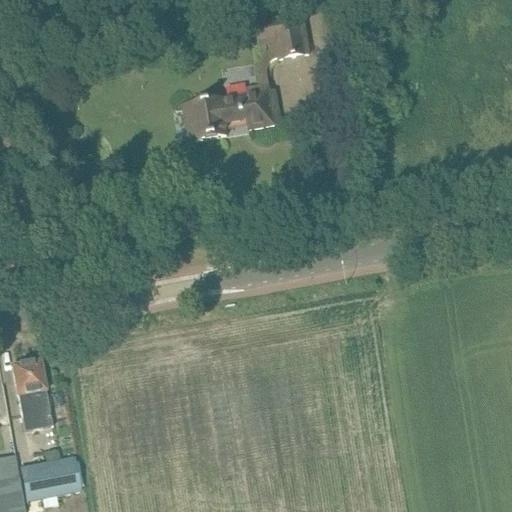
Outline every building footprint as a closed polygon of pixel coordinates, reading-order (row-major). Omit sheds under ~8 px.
[(268,45),(269,52),(267,53),(264,55),(260,60),(258,64),(256,69),(256,72),(258,87),(246,89),(248,96),(184,108),(190,143),(226,137),(225,127),(248,122),(249,131),(280,125),(274,91),(270,92),(269,86),(268,86),(267,77),(267,71),(269,65),(271,61),(274,58),(279,63),(312,57),(303,12),(251,22),(255,48),(268,45)] [(340,43),(339,34),(337,12),(320,13),(323,45),(340,43)] [(52,429),(40,362),(12,367),(24,434),(52,429)] [(0,487),(12,486),(7,460),(0,460),(0,487)] [(76,461),(60,463),(21,470),(27,504),(81,495),(76,461)]
